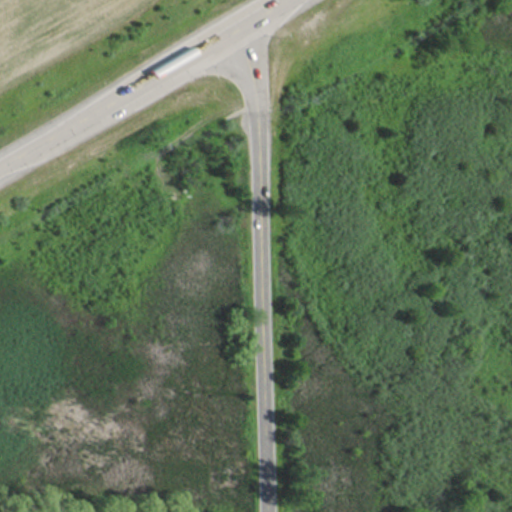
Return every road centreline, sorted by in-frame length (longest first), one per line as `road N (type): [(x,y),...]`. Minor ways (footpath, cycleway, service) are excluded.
road 1 (residential): [(257,15),(267,511)]
road 2 (primary): [(0,168),(282,0)]
